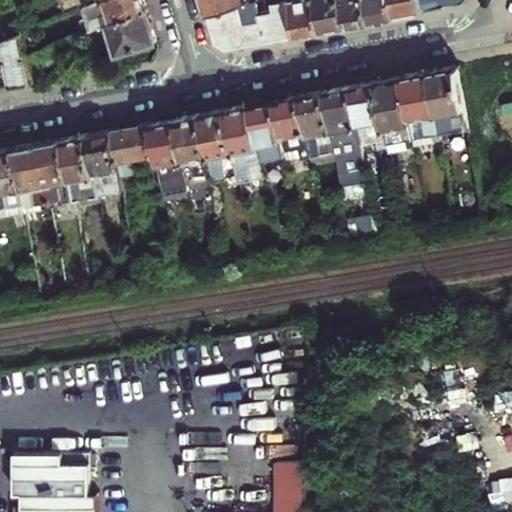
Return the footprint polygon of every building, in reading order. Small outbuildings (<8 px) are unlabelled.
[(96,0),(81,6),(79,8),(81,13),(87,10),(94,29),(109,23),(148,6),(145,0),(96,0)] [(294,0),(238,0),(212,8),(221,38),(234,43),(281,34),(300,31),(294,0)] [(294,0),(300,31),(314,28),(325,26),(320,0),(294,0)] [(349,21),(344,0),(320,0),(325,26),(337,24),(349,21)] [(344,0),(349,21),(362,19),(374,17),(370,0),(344,0)] [(396,13),(393,0),(370,0),(374,17),(387,14),(396,13)] [(393,0),(396,13),(413,10),(449,3),(464,0),(393,0)] [(148,6),(109,23),(119,53),(158,40),(153,23),(148,6)] [(87,10),(81,13),(88,32),(94,29),(87,10)] [(25,32),(0,41),(0,69),(5,69),(4,63),(8,62),(12,84),(33,80),(29,56),(25,32)] [(56,45),(29,56),(35,71),(62,61),(56,45)] [(443,66),(430,69),(441,130),(469,125),(457,64),(443,66)] [(441,130),(430,69),(416,71),(404,73),(414,134),(433,131),(435,137),(442,136),(441,130)] [(414,134),(404,73),(391,76),(378,78),(388,138),(389,144),(390,147),(416,143),(414,134)] [(388,138),(378,78),(365,80),(352,83),(362,139),(378,137),(379,145),(389,144),(388,138)] [(338,85),(327,87),(338,148),(345,187),(370,182),(362,139),(352,83),(338,85)] [(315,89),(302,92),(313,153),(338,148),(327,87),(315,89)] [(290,94),(277,96),(288,154),(305,152),(306,154),(313,153),(302,92),(290,94)] [(265,99),(253,101),(265,164),(289,160),(288,154),(277,96),(265,99)] [(242,103),(228,105),(241,175),(242,180),(266,175),(265,164),(253,101),(242,103)] [(217,107),(203,110),(216,179),(241,175),(228,105),(217,107)] [(190,112),(180,114),(192,186),(204,184),(204,181),(216,179),(203,110),(190,112)] [(192,186),(180,114),(169,116),(155,119),(161,150),(169,194),(193,190),(192,186)] [(135,122),(115,126),(124,174),(144,170),(142,153),(161,150),(155,119),(135,122)] [(124,174),(115,126),(102,129),(89,131),(101,192),(127,188),(124,174)] [(101,192),(89,131),(77,133),(65,135),(77,199),(102,195),(101,192)] [(433,131),(414,134),(416,143),(435,140),(435,137),(433,131)] [(77,199),(65,135),(52,137),(41,140),(53,205),(77,201),(77,199)] [(53,205),(41,140),(28,142),(16,144),(27,202),(28,209),(53,205)] [(0,147),(0,243),(10,242),(5,213),(28,209),(27,202),(16,144),(0,147)] [(313,153),(315,161),(340,157),(338,148),(313,153)] [(10,242),(0,243),(0,271),(15,269),(10,242)] [(99,511),(100,491),(92,491),(92,451),(17,450),(17,490),(25,490),(25,504),(17,503),(17,511),(99,511)] [(284,460),(284,506),(311,506),(310,461),(284,460)]
